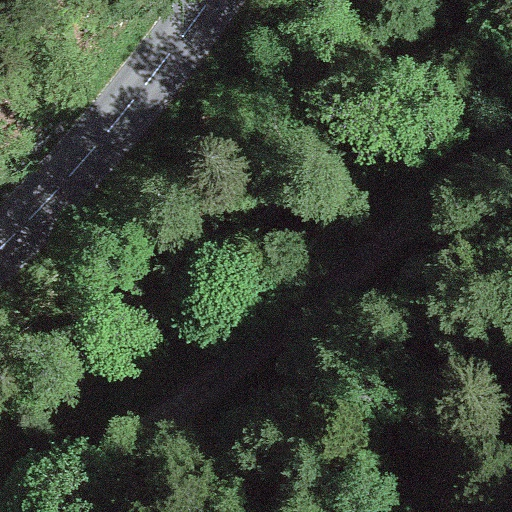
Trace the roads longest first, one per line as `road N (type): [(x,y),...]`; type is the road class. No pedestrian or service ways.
road 1 (track): [(511,141),(311,280),(5,511)]
road 2 (secondary): [(0,244),(60,189),(207,0)]
